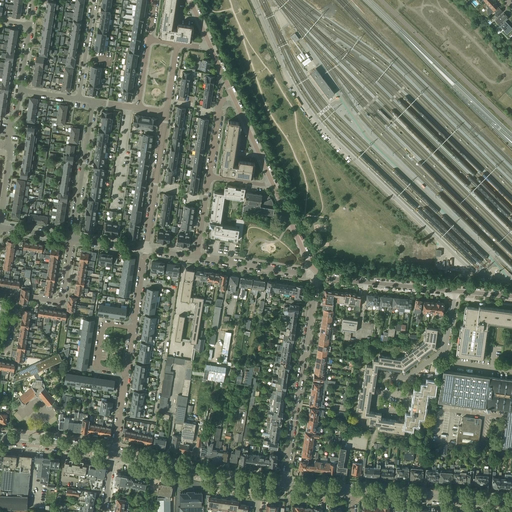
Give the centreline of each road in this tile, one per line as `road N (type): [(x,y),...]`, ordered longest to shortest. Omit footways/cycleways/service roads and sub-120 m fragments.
road 1 (residential): [(283,484),(314,276)]
road 2 (tertiary): [(283,484),(112,453)]
road 3 (tertiary): [(511,504),(353,491)]
road 4 (residential): [(455,291),(314,276)]
road 5 (residential): [(72,239),(92,101)]
road 6 (residential): [(144,250),(166,113)]
